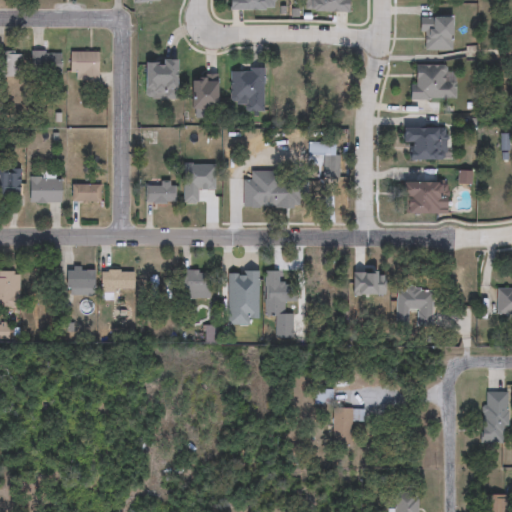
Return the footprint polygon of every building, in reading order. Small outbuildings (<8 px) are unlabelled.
[(271,0),(271,11),(227,11),(227,0),(271,0)] [(344,0),(344,13),(306,13),(306,0),(344,0)] [(450,52),(423,52),(423,33),(421,33),(421,19),(450,19),(450,52)] [(0,77),(0,52),(19,52),(19,77),(0,77)] [(30,52),(60,52),(60,75),(30,75),(30,52)] [(68,74),(68,53),(96,53),(96,79),(75,79),(75,74),(68,74)] [(142,99),(142,61),(175,62),(174,99),(142,99)] [(411,100),(411,66),(444,65),(444,79),(453,79),(453,99),(411,100)] [(261,71),(261,113),(243,113),(243,102),(228,102),(228,71),(261,71)] [(214,110),(189,110),(189,79),(214,79),(214,110)] [(402,128),(444,128),(444,161),(406,161),(406,145),(402,145),(402,128)] [(306,156),(306,143),(335,143),(335,178),(326,178),(326,156),(306,156)] [(0,193),(0,168),(19,168),(19,193),(0,193)] [(60,203),(27,203),(27,178),(60,178),(60,203)] [(401,182),(446,182),(445,215),(401,214),(401,182)] [(99,201),(69,201),(69,184),(99,184),(99,201)] [(143,203),(143,184),(173,184),(173,203),(143,203)] [(92,269),(92,295),(64,295),(64,269),(92,269)] [(98,270),(131,270),(131,290),(98,290),(98,270)] [(179,298),(179,270),(208,270),(208,298),(179,298)] [(16,311),(0,311),(0,271),(18,272),(16,311)] [(263,316),(262,271),(281,271),(281,283),(293,282),(293,301),(283,301),(283,316),(263,316)] [(496,286),(511,286),(511,311),(496,311),(496,286)] [(429,325),(411,324),(394,324),(395,290),(430,292),(429,325)] [(329,392),(329,402),(314,402),(314,392),(329,392)] [(506,392),(505,442),(481,442),(482,392),(506,392)] [(330,446),(330,408),(361,408),(361,421),(350,421),(350,446),(330,446)] [(385,511),(386,511),(392,511),(392,492),(416,492),(415,511),(385,511)] [(506,495),(506,510),(510,510),(510,511),(483,511),(483,495),(506,495)]
